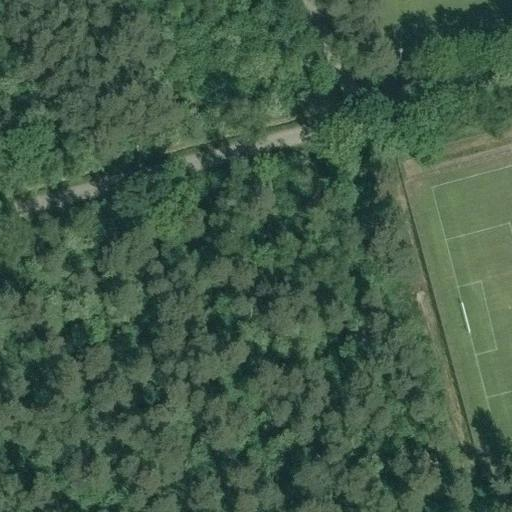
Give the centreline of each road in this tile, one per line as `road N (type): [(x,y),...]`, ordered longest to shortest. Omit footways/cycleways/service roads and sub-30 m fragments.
road 1 (residential): [(369,119),(0,215)]
road 2 (residential): [(511,82),(369,119)]
road 3 (residential): [(369,119),(308,0)]
